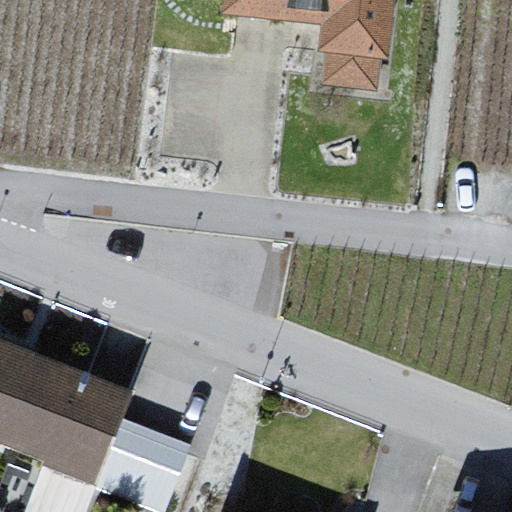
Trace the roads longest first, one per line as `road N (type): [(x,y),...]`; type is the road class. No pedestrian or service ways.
road 1 (residential): [(0,244),(511,450)]
road 2 (residential): [(0,208),(223,219),(511,253)]
road 3 (unknown): [(241,28),(223,219)]
